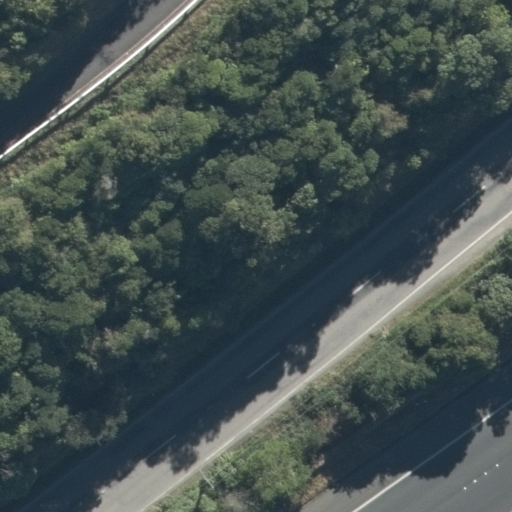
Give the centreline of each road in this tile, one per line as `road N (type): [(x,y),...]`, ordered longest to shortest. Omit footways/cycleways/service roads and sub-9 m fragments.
road 1 (unclassified): [(80,511),(511,160)]
road 2 (unclassified): [(0,128),(154,0)]
